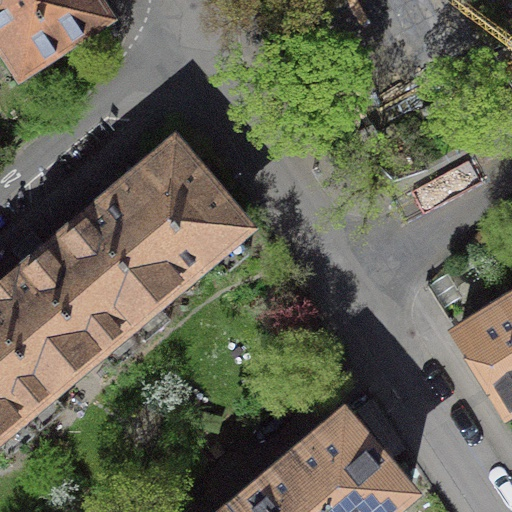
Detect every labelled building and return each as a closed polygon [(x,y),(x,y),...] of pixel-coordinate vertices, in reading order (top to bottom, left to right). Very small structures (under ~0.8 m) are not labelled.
[(91,0),(0,0),(0,40),(21,74),(104,20),(91,0)] [(116,199),(57,249),(125,329),(242,229),(175,149),(116,199)] [(125,329),(57,249),(5,292),(0,296),(0,390),(21,416),(125,329)] [(511,409),(511,301),(504,306),(457,334),(506,413),(511,409)] [(293,342),(281,353),(303,380),(328,359),(305,332),(293,342)] [(0,433),(21,416),(0,390),(0,433)] [(275,477),(234,511),(233,511),(389,511),(409,495),(345,418),(301,456),(300,455),(287,465),(274,476),(275,477)]
